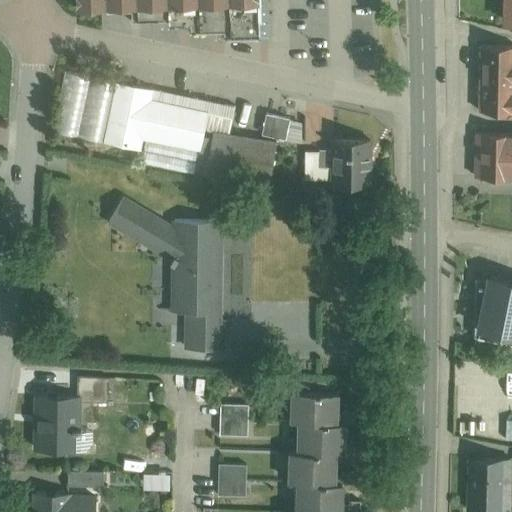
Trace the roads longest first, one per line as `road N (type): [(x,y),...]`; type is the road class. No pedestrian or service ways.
road 1 (residential): [(423,99),(34,30)]
road 2 (residential): [(34,30),(4,335)]
road 3 (secondary): [(421,511),(424,226)]
road 4 (secondary): [(424,226),(423,99)]
